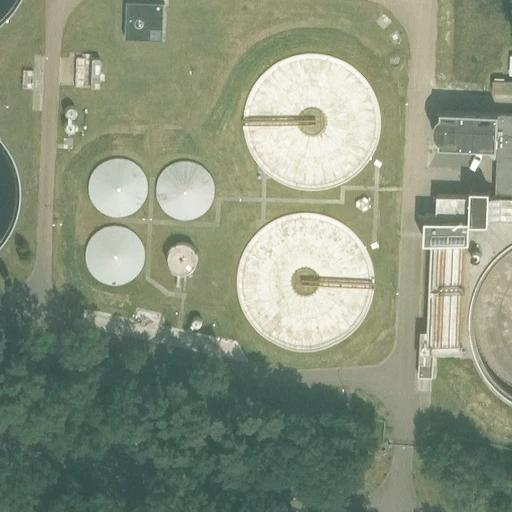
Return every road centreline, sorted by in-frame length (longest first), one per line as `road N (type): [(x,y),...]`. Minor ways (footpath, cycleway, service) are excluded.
road 1 (unclassified): [(383,511),(401,445),(400,380),(0,318)]
road 2 (unclassified): [(322,511),(0,437)]
